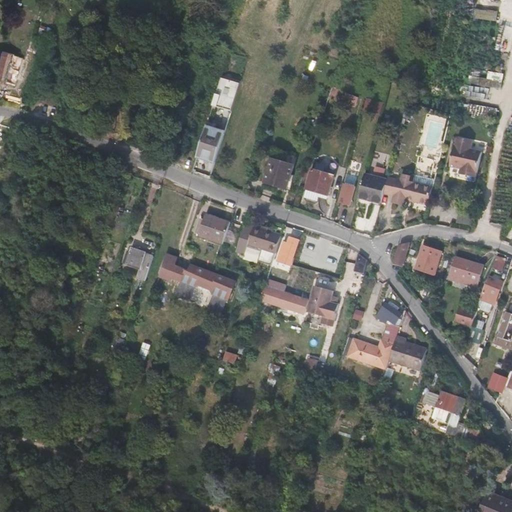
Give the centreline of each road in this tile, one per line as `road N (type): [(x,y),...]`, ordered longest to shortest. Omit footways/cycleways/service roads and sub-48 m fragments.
road 1 (residential): [(0,110),(371,249)]
road 2 (residential): [(371,249),(511,440)]
road 3 (residential): [(371,249),(431,232),(511,250)]
